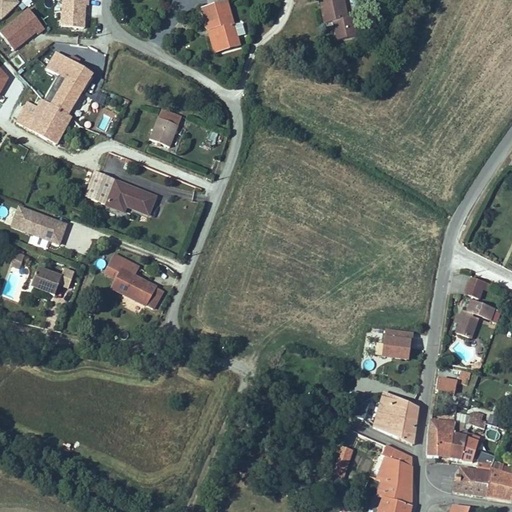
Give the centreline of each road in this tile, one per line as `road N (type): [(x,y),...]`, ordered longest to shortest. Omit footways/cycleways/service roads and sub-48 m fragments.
road 1 (tertiary): [(417,454),(447,258),(511,150)]
road 2 (unclassified): [(171,327),(168,335),(417,454)]
road 3 (unclassified): [(241,109),(250,118),(245,139),(171,327)]
road 4 (residential): [(113,0),(112,42),(241,109)]
road 5 (residential): [(0,325),(116,349),(135,348),(171,327)]
road 6 (track): [(243,371),(186,511)]
road 7 (track): [(118,511),(0,453)]
